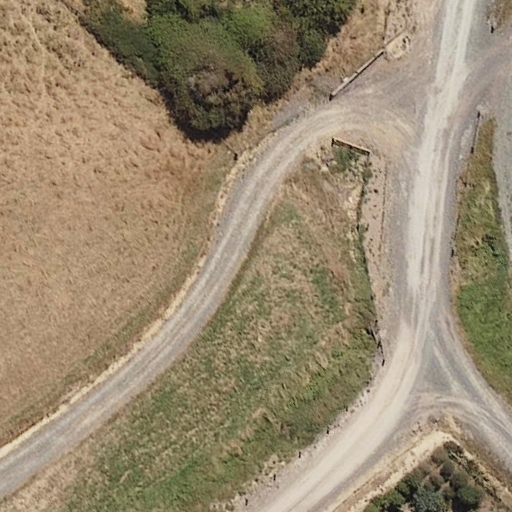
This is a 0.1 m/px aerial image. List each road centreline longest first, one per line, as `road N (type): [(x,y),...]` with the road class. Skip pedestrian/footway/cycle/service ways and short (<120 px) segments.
road 1 (unknown): [(433,362),(393,283),(394,223),(405,172),(448,104),(464,0)]
road 2 (unknown): [(433,362),(264,511)]
